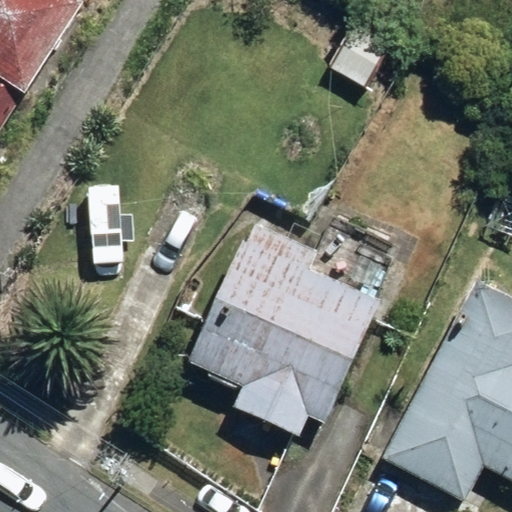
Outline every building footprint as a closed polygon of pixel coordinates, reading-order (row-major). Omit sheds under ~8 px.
[(0,0),(0,144),(95,2),(93,0),(0,0)] [(337,72),(374,94),(401,48),(364,25),(337,72)] [(421,55),(407,81),(425,92),(440,65),(421,55)] [(511,97),(490,87),(475,118),(508,133),(511,124),(511,97)] [(242,410),(308,440),(318,420),(336,429),(393,307),(321,273),(330,256),(273,228),(265,247),(260,246),(202,367),(252,391),(242,410)] [(497,466),(511,473),(511,291),(496,282),(394,461),(475,507),(497,466)]
